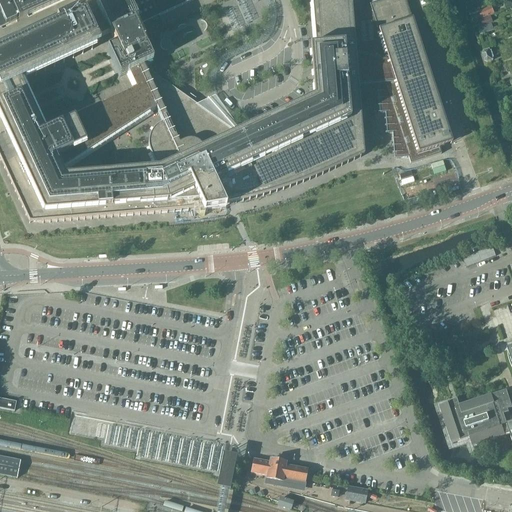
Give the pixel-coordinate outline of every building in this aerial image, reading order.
[(99,9),(103,17),(106,25),(91,32),(80,7),(77,9),(0,44),(0,146),(36,224),(57,222),(119,217),(147,215),(160,214),(174,213),(181,212),(188,211),(195,211),(202,210),(215,207),(222,206),(225,206),(229,205),(234,204),(236,203),(243,202),(249,200),(256,198),(263,196),(270,194),(276,192),(284,190),(290,188),(296,186),(303,183),(309,181),(316,178),(322,175),(329,172),(364,156),(358,87),(378,85),(378,87),(379,107),(380,114),(385,114),(386,127),(387,127),(387,134),(392,134),(394,152),(395,159),(408,158),(410,164),(441,154),(439,148),(452,144),(405,0),(385,0),(370,5),(371,10),(357,7),(358,2),(358,0),(311,0),(312,4),(318,79),(320,104),(245,139),(244,138),(220,121),(220,120),(220,119),(220,118),(220,117),(220,116),(219,115),(218,114),(217,114),(216,114),(215,114),(214,114),(213,114),(212,115),(212,116),(144,68),(153,63),(141,36),(140,36),(136,27),(195,0),(0,0),(0,27),(59,0),(94,0),(96,3),(90,5),(93,12),(99,9)] [(191,43),(224,30),(215,7),(200,13),(203,21),(198,23),(201,29),(187,34),(191,43)] [(492,7),(480,12),(482,19),(495,14),(492,7)] [(491,17),(478,21),(480,28),(494,23),(491,17)] [(484,52),(483,55),(485,62),(488,62),(493,60),(490,51),(484,52)] [(506,92),(499,94),(501,100),(508,98),(506,92)] [(4,223),(15,219),(11,210),(1,214),(4,223)] [(511,306),(438,331),(449,363),(511,342),(511,306)] [(511,348),(508,350),(508,351),(508,354),(509,357),(509,360),(510,363),(511,366),(511,367),(511,423),(508,425),(504,415),(509,413),(509,410),(511,409),(511,405),(507,391),(460,407),(458,400),(448,403),(449,405),(441,407),(453,444),(461,441),(461,442),(470,439),(473,447),(510,435),(511,439),(511,348)] [(0,399),(0,408),(15,412),(16,402),(0,399)] [(0,458),(0,476),(17,479),(20,462),(0,458)] [(254,460),(251,473),(267,476),(267,479),(282,482),(283,479),(305,483),(307,470),(285,466),(286,464),(286,463),(270,460),(270,461),(270,463),(254,460)] [(348,488),(348,489),(346,501),(364,504),(367,492),(367,491),(348,488)] [(280,496),(276,506),(290,511),(293,501),(280,496)]
